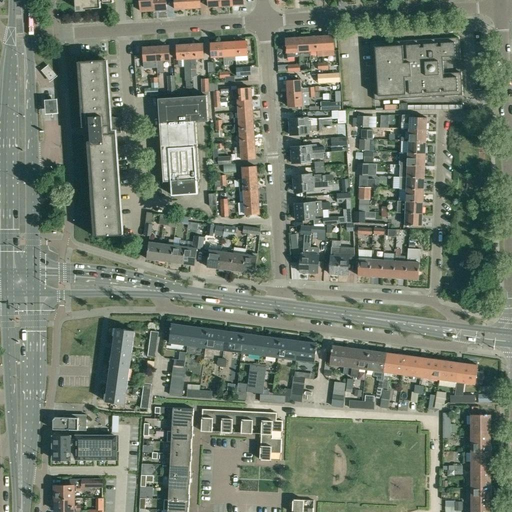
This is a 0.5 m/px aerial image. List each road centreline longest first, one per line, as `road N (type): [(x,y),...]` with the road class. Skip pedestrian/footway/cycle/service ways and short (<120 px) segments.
road 1 (residential): [(162,294),(164,308),(453,347),(466,330)]
road 2 (residential): [(281,290),(263,21)]
road 3 (residential): [(430,302),(441,114),(506,113)]
road 4 (residential): [(263,21),(500,6)]
road 5 (secondary): [(32,270),(28,35)]
road 6 (secondary): [(11,36),(6,270)]
road 7 (residential): [(137,235),(122,30)]
road 8 (secondary): [(466,330),(282,306)]
road 9 (residential): [(430,302),(281,290)]
road 10 (secondary): [(6,294),(12,440)]
road 11 (residential): [(122,30),(263,21)]
road 12 (secondary): [(159,285),(32,270)]
